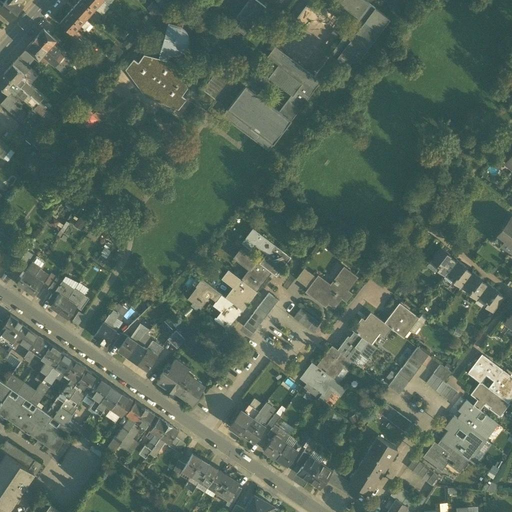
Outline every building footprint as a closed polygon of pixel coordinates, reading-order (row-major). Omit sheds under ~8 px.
[(17,0),(5,0),(3,3),(0,6),(0,12),(9,21),(23,5),(20,3),(17,0)] [(87,17),(95,9),(84,0),(80,0),(75,6),(87,17)] [(84,0),(95,9),(102,1),(100,0),(84,0)] [(178,2),(175,0),(161,0),(158,3),(167,12),(178,2)] [(233,0),(230,4),(237,10),(244,0),(233,0)] [(256,0),(249,0),(249,1),(262,11),(265,7),(256,0)] [(282,0),(270,0),(265,7),(262,11),(262,12),(270,18),(282,0)] [(369,3),(364,0),(334,0),(358,18),(328,57),(329,57),(335,62),(349,72),(390,19),(369,3)] [(109,8),(108,6),(102,1),(95,9),(102,16),(109,8)] [(249,27),(250,27),(262,12),(262,11),(249,1),(237,17),(241,20),(249,27)] [(148,13),(156,20),(163,12),(155,5),(148,13)] [(86,19),(87,17),(75,6),(68,14),(80,26),(86,19)] [(72,34),(80,26),(68,14),(60,23),(72,34)] [(154,23),(146,15),(141,21),(149,28),(154,23)] [(91,24),(86,19),(80,26),(85,30),(91,24)] [(243,34),(249,27),(241,20),(235,28),(243,34)] [(160,53),(159,59),(165,61),(166,58),(167,59),(168,55),(169,56),(170,52),(175,52),(180,51),(184,48),(187,43),(188,38),(186,32),(182,28),(178,26),(169,24),(169,22),(168,22),(164,36),(157,34),(146,49),(160,53)] [(34,39),(35,39),(59,61),(64,57),(52,46),(57,41),(43,29),(34,39)] [(127,38),(133,44),(141,36),(135,31),(127,38)] [(127,49),(133,44),(127,38),(122,43),(127,49)] [(55,67),(59,61),(35,39),(26,48),(35,57),(39,60),(43,56),(55,67)] [(75,43),(84,51),(87,48),(79,39),(75,43)] [(123,51),(115,44),(108,52),(117,59),(123,51)] [(275,46),(271,51),(317,86),(321,81),(314,76),(275,46)] [(26,48),(19,57),(28,65),(35,57),(26,48)] [(271,51),(245,85),(291,120),(317,86),(271,51)] [(166,61),(165,61),(159,59),(144,55),(138,62),(138,63),(140,65),(135,71),(133,75),(147,95),(171,104),(174,101),(179,95),(181,96),(182,95),(188,88),(175,68),(172,63),(166,61)] [(31,68),(28,65),(19,57),(13,63),(25,74),(31,68)] [(64,57),(59,61),(70,71),(74,66),(64,57)] [(321,81),(335,62),(329,57),(314,76),(321,81)] [(138,62),(134,59),(127,68),(127,69),(128,68),(133,75),(135,71),(140,65),(138,63),(138,62)] [(65,76),(70,71),(59,61),(55,67),(65,76)] [(221,66),(234,76),(238,71),(225,61),(221,66)] [(13,63),(4,73),(16,84),(21,79),(25,74),(13,63)] [(215,100),(234,76),(221,66),(202,90),(215,100)] [(30,96),(16,84),(4,73),(0,77),(0,85),(8,93),(12,89),(25,101),(30,96)] [(16,84),(30,96),(34,91),(21,79),(16,84)] [(245,85),(227,109),(239,118),(261,135),(273,144),(291,120),(245,85)] [(34,91),(30,96),(39,104),(43,99),(34,91)] [(66,99),(73,105),(80,97),(73,91),(66,99)] [(20,121),(21,122),(27,115),(15,104),(18,102),(9,94),(1,104),(20,121)] [(186,99),(182,95),(181,96),(179,95),(174,101),(171,104),(179,107),(178,108),(179,108),(186,99)] [(30,96),(25,101),(43,117),(31,131),(31,132),(38,138),(57,121),(39,104),(30,96)] [(67,112),(73,106),(66,100),(61,106),(67,112)] [(222,116),(234,125),(239,118),(227,109),(222,116)] [(97,120),(88,110),(78,119),(87,128),(97,120)] [(261,135),(239,118),(234,125),(256,142),(261,135)] [(32,145),(38,138),(31,132),(25,138),(32,145)] [(273,144),(261,135),(256,142),(268,151),(273,144)] [(8,147),(1,156),(8,161),(15,152),(8,147)] [(43,162),(46,160),(48,157),(43,150),(38,157),(43,162)] [(46,160),(43,162),(38,166),(43,172),(50,166),(46,160)] [(41,175),(34,169),(30,174),(36,179),(41,175)] [(87,219),(81,215),(74,226),(80,230),(87,219)] [(509,252),(511,250),(511,248),(511,216),(511,217),(508,223),(507,222),(504,225),(500,230),(494,240),(495,239),(501,243),(500,245),(509,252)] [(59,222),(53,218),(49,223),(55,227),(59,222)] [(90,219),(85,227),(90,230),(95,222),(90,219)] [(93,226),(89,231),(98,237),(102,232),(93,226)] [(269,252),(260,264),(269,270),(276,276),(283,265),(281,263),(288,255),(254,229),(243,243),(252,250),(257,243),(269,252)] [(98,237),(89,231),(86,236),(95,242),(98,237)] [(111,251),(105,247),(101,253),(107,257),(111,251)] [(444,276),(447,272),(455,262),(449,257),(450,255),(441,248),(432,260),(440,267),(437,271),(444,276)] [(249,270),(241,280),(256,291),(262,284),(260,282),(269,270),(260,264),(240,249),(233,258),(249,270)] [(20,260),(27,264),(33,255),(27,251),(20,260)] [(35,258),(33,261),(41,267),(43,263),(35,258)] [(436,273),(437,271),(440,267),(432,260),(427,266),(436,273)] [(460,288),(463,284),(471,274),(465,269),(466,267),(457,260),(455,262),(447,272),(456,278),(453,282),(460,288)] [(33,261),(26,271),(34,276),(40,268),(41,267),(33,261)] [(490,265),(486,270),(492,274),(496,269),(490,265)] [(295,279),(305,286),(313,275),(304,267),(295,279)] [(330,285),(319,276),(317,278),(332,289),(336,283),(334,282),(345,268),(343,267),(330,285)] [(48,273),(40,268),(34,276),(43,282),(48,273)] [(328,304),(334,308),(341,298),(345,301),(351,293),(346,290),(356,277),(345,268),(334,282),(336,283),(332,289),(317,278),(319,276),(318,275),(317,277),(313,275),(305,286),(308,288),(306,292),(318,301),(320,298),(328,304)] [(233,288),(225,298),(242,310),(252,296),(248,293),(252,289),(256,292),(256,291),(241,280),(229,270),(222,279),(233,288)] [(17,284),(25,290),(34,276),(26,271),(17,284)] [(444,276),(453,282),(456,278),(447,272),(444,276)] [(476,300),(479,296),(487,286),(481,281),(482,280),(472,272),(471,274),(463,284),(472,291),(469,294),(476,300)] [(50,287),(55,279),(56,277),(57,277),(52,273),(45,283),(50,287)] [(43,282),(34,276),(25,290),(33,295),(43,282)] [(66,276),(63,281),(75,289),(79,283),(66,276)] [(48,290),(54,294),(56,292),(56,291),(62,282),(56,277),(55,279),(50,287),(49,289),(48,290)] [(56,292),(60,294),(68,299),(75,289),(63,281),(62,282),(56,291),(56,292)] [(223,309),(216,317),(229,327),(242,310),(225,298),(204,281),(198,288),(197,287),(188,299),(200,309),(210,297),(216,302),(215,303),(223,309)] [(88,288),(79,283),(75,289),(84,295),(88,288)] [(460,288),(469,294),(472,291),(463,284),(460,288)] [(489,284),(487,286),(479,296),(486,302),(483,305),(493,312),(503,298),(497,293),(498,291),(489,284)] [(68,299),(77,305),(84,295),(75,289),(68,299)] [(269,293),(265,298),(275,305),(278,300),(269,293)] [(59,313),(68,299),(60,294),(50,307),(59,313)] [(89,298),(84,295),(77,305),(82,309),(89,298)] [(479,296),(476,300),(474,303),(481,308),(483,305),(486,302),(479,296)] [(265,298),(261,302),(271,310),(275,305),(265,298)] [(326,307),(328,304),(320,298),(318,301),(326,307)] [(67,319),(77,305),(68,299),(59,313),(67,319)] [(261,302),(258,307),(267,314),(271,310),(261,302)] [(114,308),(119,312),(123,316),(128,310),(118,303),(114,308)] [(390,315),(384,323),(391,328),(404,338),(409,330),(419,318),(399,303),(393,311),(394,312),(392,316),(390,315)] [(258,307),(254,312),(264,319),(267,314),(258,307)] [(109,315),(114,319),(116,316),(119,312),(114,308),(109,315)] [(122,322),(128,327),(139,316),(131,308),(128,310),(123,316),(119,319),(122,322)] [(294,318),(298,322),(306,312),(301,309),(294,318)] [(72,322),(78,326),(84,316),(79,312),(72,322)] [(254,312),(251,317),(260,324),(264,319),(254,312)] [(298,322),(303,325),(310,316),(306,312),(298,322)] [(352,330),(354,331),(371,344),(380,333),(384,337),(391,328),(384,323),(376,317),(370,312),(364,320),(361,318),(352,330)] [(422,313),(419,318),(409,330),(414,334),(427,317),(422,313)] [(0,330),(0,334),(14,345),(17,341),(27,327),(10,315),(4,324),(0,330)] [(94,337),(106,345),(116,331),(109,327),(114,319),(109,315),(94,337)] [(116,331),(122,322),(119,319),(116,316),(114,319),(109,327),(116,331)] [(315,319),(310,316),(303,325),(308,329),(315,319)] [(227,329),(229,327),(216,317),(215,320),(227,329)] [(251,317),(247,321),(256,329),(260,324),(251,317)] [(308,329),(313,333),(320,323),(315,319),(308,329)] [(253,333),(256,329),(247,321),(243,326),(253,333)] [(147,333),(147,332),(150,329),(140,322),(137,326),(140,328),(141,329),(145,331),(147,333)] [(140,328),(137,326),(130,337),(133,340),(136,336),(135,336),(140,328)] [(27,327),(17,341),(29,349),(39,335),(27,327)] [(141,329),(140,328),(135,336),(136,336),(133,340),(130,337),(128,336),(119,348),(118,350),(127,357),(145,331),(141,329)] [(462,331),(455,329),(453,335),(460,338),(462,331)] [(147,333),(145,331),(127,357),(137,363),(146,350),(141,346),(144,342),(145,342),(150,336),(148,335),(149,334),(147,332),(147,333)] [(167,340),(177,348),(185,340),(175,331),(167,340)] [(345,339),(337,350),(351,360),(353,362),(361,352),(368,357),(376,348),(371,344),(354,331),(347,340),(345,339)] [(113,344),(119,348),(128,336),(122,332),(113,344)] [(39,335),(29,349),(34,353),(39,356),(49,342),(39,335)] [(148,348),(158,355),(163,347),(153,340),(148,348)] [(23,358),(29,349),(17,341),(14,345),(9,353),(16,357),(15,358),(17,359),(18,359),(21,361),(23,358)] [(53,345),(49,342),(39,356),(43,359),(53,345)] [(62,351),(53,345),(43,359),(47,361),(53,365),(62,351)] [(332,346),(317,366),(334,379),(342,367),(345,369),(351,360),(337,350),(332,346)] [(417,346),(410,356),(421,364),(428,355),(417,346)] [(148,348),(146,350),(137,363),(147,370),(158,355),(148,348)] [(28,361),(34,353),(29,349),(23,358),(28,361)] [(62,351),(53,365),(60,370),(65,373),(74,359),(62,351)] [(361,368),(368,357),(361,352),(353,362),(361,368)] [(16,357),(9,353),(4,359),(16,367),(21,361),(18,359),(17,359),(15,358),(16,357)] [(480,381),(480,382),(486,375),(494,381),(502,370),(482,354),(468,373),(480,381)] [(410,356),(407,360),(418,369),(421,364),(410,356)] [(77,361),(74,359),(65,373),(67,375),(77,361)] [(173,392),(173,391),(172,391),(185,373),(188,368),(175,359),(169,368),(167,372),(164,370),(157,380),(166,387),(173,392)] [(407,360),(403,364),(415,373),(418,369),(407,360)] [(42,382),(53,365),(47,361),(36,378),(42,382)] [(86,368),(77,361),(67,375),(71,377),(77,382),(86,368)] [(339,383),(334,379),(317,366),(312,363),(301,378),(307,382),(322,393),(323,395),(329,387),(333,390),(340,396),(346,388),(339,383)] [(401,367),(400,369),(411,377),(414,374),(415,373),(403,364),(401,367)] [(440,364),(433,373),(438,377),(442,381),(444,382),(451,372),(440,364)] [(55,378),(60,370),(53,365),(42,382),(36,390),(29,400),(37,405),(46,393),(45,392),(49,387),(48,387),(54,379),(55,378)] [(348,371),(345,369),(342,367),(334,379),(339,383),(348,371)] [(86,368),(77,382),(82,385),(87,388),(96,374),(86,368)] [(400,369),(397,373),(408,381),(411,377),(400,369)] [(60,381),(65,373),(60,370),(55,378),(60,381)] [(386,377),(391,381),(394,377),(396,374),(391,370),(386,377)] [(511,377),(502,370),(494,381),(488,388),(506,402),(511,395),(511,377)] [(203,386),(185,373),(172,391),(173,391),(174,389),(192,402),(203,386)] [(396,374),(394,377),(405,386),(408,381),(397,373),(396,374)] [(426,383),(431,387),(438,377),(433,373),(426,383)] [(5,384),(17,392),(24,382),(12,374),(5,384)] [(98,376),(96,374),(87,388),(89,390),(98,376)] [(111,385),(98,376),(89,390),(88,391),(101,400),(111,385)] [(73,387),(77,382),(71,377),(61,391),(60,390),(46,412),(53,417),(67,396),(70,397),(76,389),(73,387)] [(391,381),(402,390),(405,386),(394,377),(391,381)] [(431,387),(435,390),(442,381),(438,377),(431,387)] [(45,445),(56,452),(71,429),(70,428),(65,425),(53,417),(46,412),(41,408),(37,405),(29,400),(17,392),(5,384),(0,379),(0,417),(2,419),(2,420),(3,420),(5,417),(7,418),(30,434),(37,439),(35,442),(43,447),(45,445)] [(399,394),(402,390),(391,381),(387,386),(399,394)] [(435,390),(440,394),(447,384),(444,382),(442,381),(435,390)] [(508,403),(506,402),(488,388),(480,382),(480,381),(470,394),(477,399),(473,405),(480,410),(484,405),(497,415),(501,409),(504,411),(509,404),(508,403)] [(36,390),(24,382),(17,392),(29,400),(36,390)] [(81,387),(82,385),(77,382),(73,387),(76,389),(78,391),(81,387)] [(316,397),(318,398),(322,393),(307,382),(303,387),(305,388),(311,393),(316,396),(316,397)] [(440,394),(445,397),(452,388),(447,384),(440,394)] [(111,385),(101,400),(106,404),(111,407),(122,392),(111,385)] [(329,387),(323,395),(328,398),(333,390),(329,387)] [(307,399),(311,393),(305,388),(300,395),(307,399)] [(452,388),(445,397),(448,400),(449,401),(457,391),(455,390),(452,388)] [(53,417),(65,425),(68,420),(69,418),(77,407),(74,406),(82,394),(78,391),(76,389),(70,397),(67,396),(53,417)] [(94,409),(101,400),(88,391),(87,392),(86,394),(95,400),(91,406),(88,410),(92,413),(94,409)] [(133,399),(122,392),(111,407),(106,415),(115,421),(121,414),(122,415),(133,399)] [(324,403),(328,398),(323,395),(322,393),(318,398),(324,403)] [(95,400),(86,394),(82,400),(91,406),(95,400)] [(248,405),(255,409),(260,402),(253,397),(248,405)] [(100,413),(106,404),(101,400),(94,409),(100,413)] [(480,410),(473,405),(466,400),(458,410),(461,413),(457,418),(454,415),(454,416),(463,423),(486,440),(497,424),(480,410)] [(126,415),(130,418),(135,421),(145,408),(135,401),(126,415)] [(263,406),(272,412),(275,407),(266,401),(263,406)] [(375,410),(380,414),(387,404),(382,401),(375,410)] [(390,406),(387,404),(380,414),(385,417),(392,408),(390,406)] [(248,413),(254,417),(258,412),(255,409),(248,405),(244,411),(248,413)] [(276,413),(280,416),(285,408),(282,405),(276,413)] [(254,417),(253,418),(259,423),(261,419),(265,422),(272,412),(263,406),(258,412),(254,417)] [(145,408),(135,421),(141,425),(145,428),(155,414),(145,408)] [(397,412),(392,408),(385,417),(390,421),(397,412)] [(240,435),(240,434),(253,418),(254,417),(248,413),(247,416),(240,411),(229,428),(240,435)] [(337,414),(330,411),(328,418),(335,421),(337,414)] [(391,422),(394,425),(402,415),(397,412),(390,421),(391,422)] [(268,424),(273,428),(275,425),(281,417),(280,416),(276,413),(268,424)] [(358,420),(354,414),(348,418),(352,424),(358,420)] [(406,419),(402,415),(394,425),(398,427),(399,428),(406,419)] [(448,445),(456,434),(459,429),(463,423),(454,416),(445,427),(448,429),(441,440),(448,445)] [(154,434),(159,438),(169,424),(159,417),(150,431),(154,434)] [(82,427),(69,418),(68,420),(73,423),(70,428),(71,429),(77,434),(82,427)] [(128,432),(135,421),(130,418),(116,438),(115,437),(104,452),(111,457),(119,445),(128,432)] [(266,427),(259,423),(253,418),(240,434),(254,444),(266,427)] [(411,422),(406,419),(399,428),(404,432),(411,422)] [(73,423),(68,420),(65,425),(70,428),(73,423)] [(138,430),(141,425),(135,421),(128,432),(134,436),(138,430)] [(279,428),(290,435),(294,428),(284,421),(279,428)] [(394,425),(391,422),(386,428),(393,433),(398,427),(394,425)] [(486,440),(463,423),(459,429),(466,434),(462,439),(456,434),(448,445),(468,460),(472,454),(474,456),(486,440)] [(169,424),(159,438),(165,441),(169,444),(174,436),(178,430),(169,424)] [(279,428),(275,425),(273,428),(268,435),(272,438),(274,435),(279,428)] [(77,434),(88,441),(93,434),(82,427),(77,434)] [(448,429),(445,427),(437,437),(441,440),(448,429)] [(279,428),(274,435),(285,442),(290,435),(279,428)] [(154,434),(150,431),(146,436),(151,440),(154,434)] [(119,445),(125,449),(132,439),(134,436),(128,432),(119,445)] [(142,452),(147,455),(148,453),(159,438),(154,434),(151,440),(146,446),(142,452)] [(264,450),(274,457),(285,442),(274,435),(272,438),(264,450)] [(297,439),(290,435),(285,442),(294,449),(297,444),(297,439)] [(301,444),(306,447),(311,439),(307,435),(301,444)] [(168,446),(178,452),(184,443),(174,436),(169,444),(168,446)] [(363,490),(369,494),(376,482),(379,477),(386,465),(387,465),(389,461),(397,448),(377,436),(363,459),(349,481),(349,482),(352,484),(357,487),(363,490)] [(154,457),(165,441),(159,438),(148,453),(152,456),(154,457)] [(138,443),(132,439),(125,449),(131,453),(138,443)] [(0,511),(6,511),(29,479),(31,480),(42,464),(6,440),(3,445),(0,448),(0,511)] [(447,462),(459,471),(468,460),(448,445),(441,440),(437,444),(435,442),(423,457),(441,470),(447,462)] [(486,440),(474,456),(479,460),(491,444),(486,440)] [(294,449),(285,442),(274,457),(275,460),(279,463),(282,463),(288,467),(301,447),(297,444),(294,449)] [(104,452),(92,444),(89,449),(100,457),(104,452)] [(142,452),(146,446),(144,445),(139,453),(145,458),(147,455),(142,452)] [(298,459),(305,463),(310,456),(311,455),(304,450),(298,459)] [(310,456),(320,463),(324,456),(314,450),(311,455),(310,456)] [(183,470),(191,475),(200,460),(192,454),(185,465),(182,470),(183,470)] [(298,474),(308,481),(320,463),(310,456),(305,463),(298,474)] [(407,467),(412,471),(419,461),(415,458),(407,467)] [(173,470),(180,474),(183,470),(182,470),(185,465),(178,460),(173,470)] [(209,465),(200,460),(191,475),(188,480),(195,484),(198,479),(199,480),(209,465)] [(412,471),(417,474),(424,465),(419,461),(412,471)] [(333,471),(320,463),(308,481),(321,489),(326,481),(333,471)] [(492,464),(486,474),(493,479),(499,469),(492,464)] [(217,470),(209,465),(199,480),(208,485),(217,470)] [(417,474),(422,478),(429,468),(424,465),(417,474)] [(434,472),(429,468),(422,478),(427,481),(434,472)] [(180,475),(188,480),(191,475),(183,470),(180,474),(180,475)] [(226,475),(217,470),(208,485),(216,491),(226,475)] [(326,481),(331,484),(337,474),(333,471),(326,481)] [(433,486),(433,487),(435,484),(440,476),(434,472),(427,481),(433,486)] [(331,484),(336,487),(342,477),(337,474),(331,484)] [(238,483),(226,475),(216,491),(229,498),(228,499),(229,499),(231,495),(237,485),(238,483)] [(336,487),(341,490),(347,480),(342,477),(336,487)] [(196,486),(204,491),(208,485),(199,480),(196,486)] [(341,490),(346,493),(352,484),(349,482),(349,481),(347,480),(341,490)] [(486,491),(496,492),(497,485),(491,482),(486,491)] [(346,493),(351,496),(357,487),(352,484),(346,493)] [(216,491),(208,485),(204,491),(213,497),(216,491)] [(237,485),(231,495),(236,498),(241,488),(237,485)] [(396,499),(402,503),(403,500),(407,495),(408,493),(396,485),(390,495),(396,499)] [(363,490),(357,487),(351,496),(357,500),(363,490)] [(426,497),(420,494),(415,502),(421,506),(426,497)] [(246,510),(244,511),(269,511),(274,505),(255,495),(246,510)] [(404,504),(408,506),(413,499),(407,495),(403,500),(405,502),(404,504)] [(396,499),(387,511),(395,511),(402,503),(396,499)] [(402,503),(395,511),(403,511),(408,506),(404,504),(402,503)]
